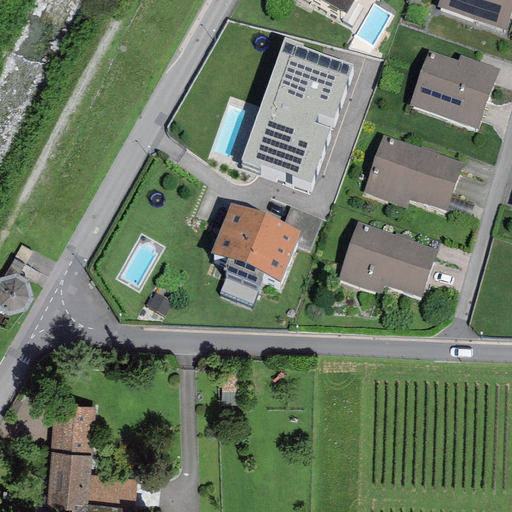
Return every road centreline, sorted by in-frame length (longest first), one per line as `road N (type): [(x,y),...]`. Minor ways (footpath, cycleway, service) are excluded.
road 1 (unclassified): [(52,304),(119,337),(511,352)]
road 2 (unclassified): [(224,0),(52,304)]
